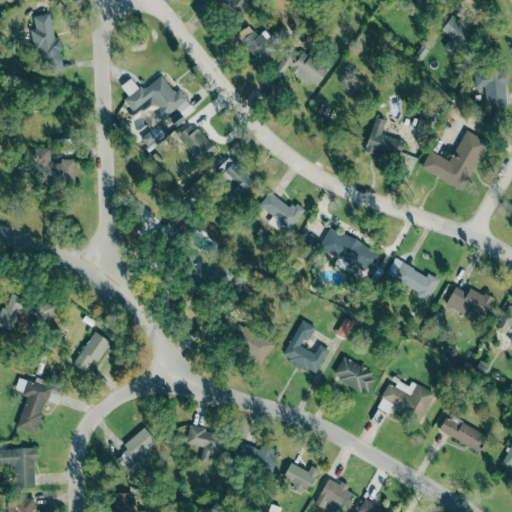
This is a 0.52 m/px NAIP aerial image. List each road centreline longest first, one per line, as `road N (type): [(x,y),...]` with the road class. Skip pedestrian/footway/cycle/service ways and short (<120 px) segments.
road 1 (residential): [(0,233),(106,285),(174,367),(199,385),(329,429),(473,511)]
road 2 (residential): [(152,0),(291,160),(352,196),(511,254)]
road 3 (residential): [(106,285),(102,0)]
road 4 (residential): [(78,511),(76,473),(87,427),(112,400),(174,367)]
